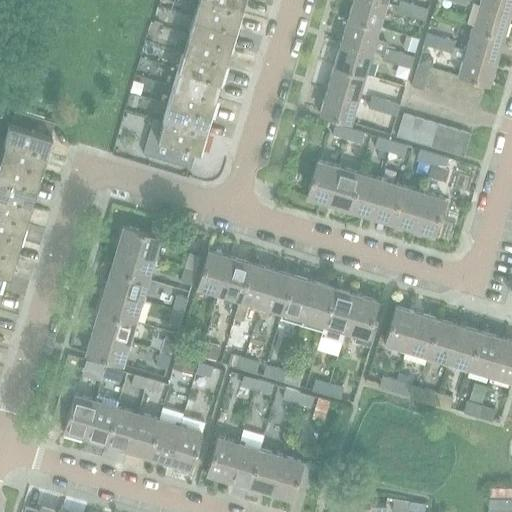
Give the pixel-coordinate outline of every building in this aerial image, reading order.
[(234,28),(240,10),(204,0),(197,0),(193,15),(234,28)] [(204,0),(240,10),(242,0),(204,0)] [(378,25),(385,1),(380,0),(352,0),(347,16),(378,25)] [(409,14),(412,4),(399,0),(398,0),(395,10),(409,14)] [(510,11),(511,0),(479,0),(479,2),(510,11)] [(503,35),(510,11),(479,2),(472,26),(503,35)] [(412,4),(409,14),(423,18),(426,8),(412,4)] [(229,46),(234,28),(193,15),(187,33),(229,46)] [(371,49),(378,25),(347,16),(340,40),(371,49)] [(496,59),(503,35),(472,26),(465,49),(496,59)] [(437,47),(440,36),(426,32),(423,43),(437,47)] [(224,62),(229,46),(187,33),(182,50),(224,62)] [(440,36),(437,47),(451,51),(454,40),(440,36)] [(364,73),(371,49),(340,40),(333,64),(364,73)] [(396,62),(399,51),(385,47),(382,58),(396,62)] [(465,49),(458,74),(462,75),(473,79),(485,82),(489,83),(496,59),(465,49)] [(219,80),(224,62),(182,50),(177,68),(219,80)] [(399,51),(396,62),(410,66),(413,56),(399,51)] [(422,89),(429,65),(417,62),(411,85),(422,89)] [(357,96),(364,73),(333,64),(327,87),(357,96)] [(433,92),(440,69),(440,68),(429,65),(422,89),(433,92)] [(214,97),(219,80),(177,68),(172,85),(214,97)] [(444,95),(451,72),(440,68),(440,69),(433,92),(444,95)] [(455,98),(462,75),(458,74),(451,72),(444,95),(455,98)] [(467,102),(473,79),(462,75),(455,98),(467,102)] [(478,105),(485,82),(473,79),(467,102),(478,105)] [(209,114),(214,97),(172,85),(167,102),(209,114)] [(350,121),(357,96),(327,87),(319,112),(350,121)] [(382,109),(385,99),(371,95),(368,105),(382,109)] [(385,99),(382,109),(396,114),(399,103),(385,99)] [(204,131),(209,114),(167,102),(162,119),(204,131)] [(50,135),(54,122),(16,110),(12,124),(10,123),(5,140),(47,153),(52,136),(50,135)] [(407,138),(413,116),(402,112),(396,134),(407,138)] [(418,141),(425,119),(413,116),(407,138),(418,141)] [(142,150),(191,164),(196,149),(199,150),(204,131),(162,119),(157,138),(147,135),(142,150)] [(429,144),(436,122),(425,119),(418,141),(429,144)] [(345,137),(349,127),(334,122),(331,133),(345,137)] [(441,148),(447,126),(436,122),(429,144),(441,148)] [(452,151),(458,129),(447,126),(441,148),(452,151)] [(349,127),(345,137),(360,141),(363,131),(349,127)] [(458,129),(452,151),(463,154),(469,132),(458,129)] [(388,150),(391,139),(377,135),(373,145),(388,150)] [(391,139),(388,150),(402,154),(405,143),(391,139)] [(0,157),(42,170),(47,153),(5,140),(0,155),(0,157)] [(429,162),(433,152),(418,147),(415,158),(429,162)] [(433,152),(429,162),(444,166),(447,156),(433,152)] [(0,176),(37,188),(42,170),(0,157),(0,176)] [(327,200),(338,164),(316,157),(305,193),(327,200)] [(348,206),(359,170),(338,164),(327,200),(348,206)] [(369,213),(380,177),(359,170),(348,206),(369,213)] [(0,195),(32,205),(37,188),(0,176),(0,195)] [(390,219),(401,183),(380,177),(369,213),(390,219)] [(411,226),(422,190),(401,183),(390,219),(411,226)] [(422,190),(411,226),(433,232),(444,196),(422,190)] [(0,214),(26,222),(32,205),(0,195),(0,214)] [(0,232),(21,239),(26,222),(0,214),(0,232)] [(117,245),(153,256),(160,234),(123,224),(117,245)] [(0,251),(16,257),(21,239),(0,232),(0,251)] [(147,277),(153,256),(117,245),(111,266),(147,277)] [(218,291),(229,255),(207,248),(197,284),(218,291)] [(3,272),(11,274),(16,257),(0,251),(0,271),(3,272)] [(185,265),(195,268),(199,254),(189,251),(185,265)] [(240,297),(250,261),(229,255),(218,291),(240,297)] [(240,297),(234,316),(243,319),(249,300),(261,303),(271,267),(250,261),(240,297)] [(191,282),(195,268),(185,265),(181,279),(191,282)] [(141,298),(147,277),(111,266),(105,287),(141,298)] [(282,310),(292,274),(271,267),(261,303),(282,310)] [(303,316),(314,280),(292,274),(282,310),(303,316)] [(324,322),(335,286),(314,280),(303,316),(324,322)] [(324,322),(321,334),(342,340),(345,329),(356,293),(335,286),(324,322)] [(134,319),(141,298),(105,287),(98,309),(134,319)] [(172,308),(183,311),(187,297),(176,293),(172,308)] [(356,293),(345,329),(356,332),(354,340),(370,345),(378,320),(372,318),(377,299),(356,293)] [(406,347),(416,311),(395,304),(384,340),(406,347)] [(179,324),(183,311),(172,308),(168,321),(179,324)] [(128,340),(134,319),(98,309),(92,330),(128,340)] [(427,353),(438,317),(416,311),(406,347),(427,353)] [(448,359),(459,323),(438,317),(427,353),(448,359)] [(469,366),(480,330),(459,323),(448,359),(469,366)] [(122,362),(128,340),(92,330),(86,351),(122,362)] [(490,372),(501,336),(480,330),(469,366),(490,372)] [(160,350),(170,353),(174,339),(164,336),(160,350)] [(511,339),(501,336),(490,372),(511,379),(511,377),(511,339)] [(188,339),(185,350),(200,354),(203,344),(188,339)] [(166,367),(170,353),(160,350),(156,364),(166,367)] [(242,367),(245,356),(230,352),(227,362),(242,367)] [(245,356),(242,367),(256,371),(259,360),(245,356)] [(210,375),(213,364),(199,360),(196,371),(210,375)] [(117,378),(120,368),(106,364),(103,374),(117,378)] [(284,379),(287,369),(273,364),(270,375),(284,379)] [(287,369),(284,379),(299,384),(302,373),(287,369)] [(145,387),(148,376),(134,372),(131,382),(145,387)] [(254,388),(258,378),(243,373),(240,384),(254,388)] [(394,389),(397,378),(382,374),(379,385),(394,389)] [(148,376),(145,387),(160,391),(163,380),(148,376)] [(326,392),(329,381),(315,377),(312,388),(326,392)] [(258,378),(254,388),(269,392),(272,382),(258,378)] [(397,378),(394,389),(408,393),(411,383),(397,378)] [(63,381),(53,416),(65,420),(63,428),(85,434),(95,398),(75,392),(77,385),(63,381)] [(329,381),(326,392),(341,396),(344,386),(329,381)] [(297,401),(300,390),(285,386),(282,396),(297,401)] [(435,401),(439,391),(424,387),(421,397),(435,401)] [(300,390),(297,401),(311,405),(314,395),(300,390)] [(439,391),(435,401),(450,406),(453,395),(439,391)] [(95,398),(85,434),(106,441),(117,405),(118,400),(97,393),(95,398)] [(478,414),(481,404),(466,399),(463,410),(478,414)] [(481,404),(478,414),(492,418),(495,408),(481,404)] [(127,447),(138,411),(117,405),(106,441),(127,447)] [(148,453),(159,417),(138,411),(127,447),(148,453)] [(191,466),(202,430),(205,420),(183,414),(180,423),(169,459),(191,466)] [(169,459),(180,423),(159,417),(148,453),(169,459)] [(228,477),(239,441),(217,435),(206,471),(228,477)] [(249,483),(260,447),(239,441),(228,477),(249,483)] [(270,490),(281,454),(260,447),(249,483),(270,490)] [(281,454),(270,490),(292,496),(303,460),(281,454)] [(344,511),(382,511),(384,503),(348,496),(344,511)] [(511,511),(511,503),(511,496),(488,496),(487,511),(511,511)]
